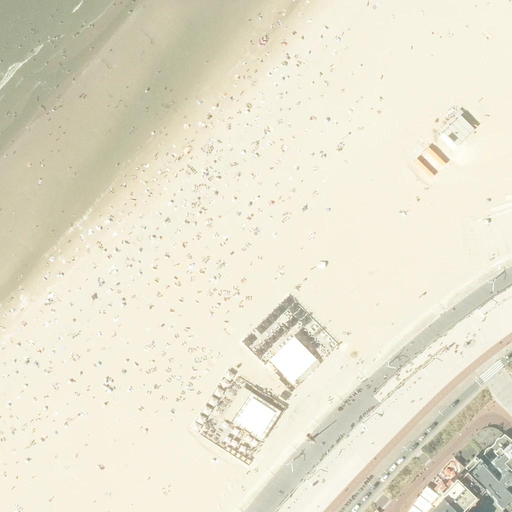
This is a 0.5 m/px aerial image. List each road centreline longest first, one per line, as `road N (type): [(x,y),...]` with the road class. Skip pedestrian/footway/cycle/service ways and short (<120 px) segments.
road 1 (residential): [(511,354),(351,511)]
road 2 (residential): [(396,511),(479,419),(492,416),(511,430)]
